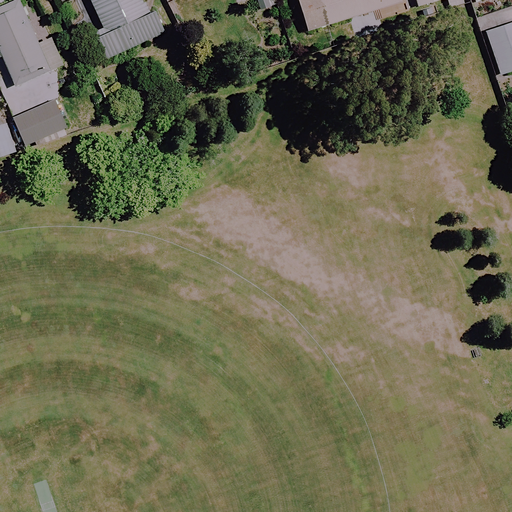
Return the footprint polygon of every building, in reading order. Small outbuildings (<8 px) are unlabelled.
[(20,0),(19,0),(0,7),(0,54),(14,89),(62,69),(49,38),(46,40),(36,16),(29,19),(20,0)] [(90,0),(102,25),(90,30),(104,62),(168,33),(154,2),(141,8),(137,0),(90,0)] [(294,0),(305,33),(400,4),(398,0),(294,0)] [(413,0),(416,9),(448,0),(413,0)] [(511,73),(511,25),(483,34),(495,78),(511,73)] [(42,105),(37,92),(7,104),(24,147),(62,132),(50,102),(42,105)] [(5,122),(0,123),(0,157),(15,153),(5,122)]
